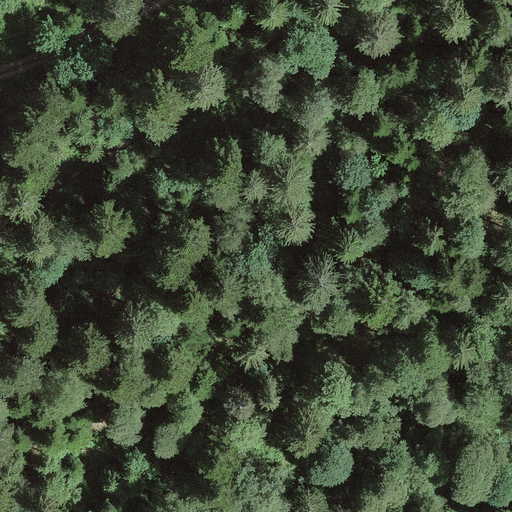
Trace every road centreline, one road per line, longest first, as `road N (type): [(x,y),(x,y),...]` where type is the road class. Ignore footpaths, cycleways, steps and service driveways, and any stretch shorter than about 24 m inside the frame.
road 1 (track): [(339,0),(259,70),(47,190),(0,240)]
road 2 (track): [(157,0),(0,70)]
